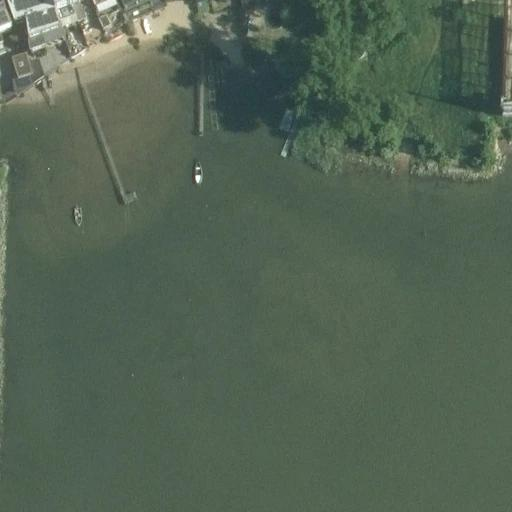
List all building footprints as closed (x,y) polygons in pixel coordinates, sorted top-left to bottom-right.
[(6,0),(16,27),(26,24),(30,56),(44,51),(64,44),(60,33),(59,23),(56,16),(55,16),(49,0),(6,0)] [(49,0),(55,16),(56,16),(59,23),(60,26),(75,21),(70,10),(66,0),(49,0)] [(66,0),(70,10),(75,21),(83,37),(92,33),(86,21),(86,22),(78,5),(86,3),(84,0),(66,0)] [(91,0),(95,9),(94,10),(99,20),(107,17),(119,12),(114,1),(114,0),(91,0)] [(511,0),(504,0),(501,119),(511,119),(511,0)] [(0,5),(0,51),(3,50),(0,40),(0,38),(11,34),(0,5)] [(23,58),(12,61),(18,83),(30,79),(23,58)]
